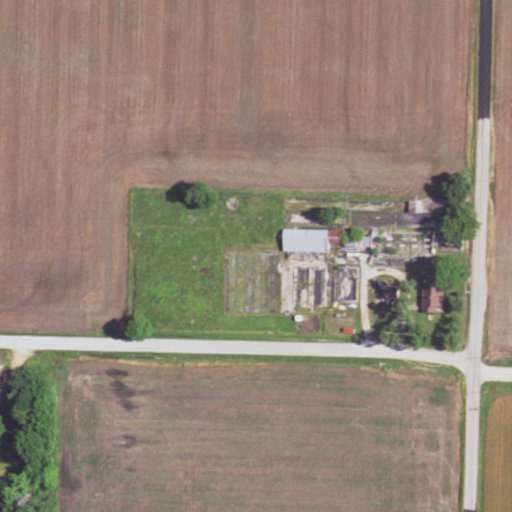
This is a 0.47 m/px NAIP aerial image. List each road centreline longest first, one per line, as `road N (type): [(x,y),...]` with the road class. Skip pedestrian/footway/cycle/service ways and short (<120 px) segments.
road 1 (residential): [(511,371),(0,355)]
road 2 (residential): [(474,511),(489,0)]
